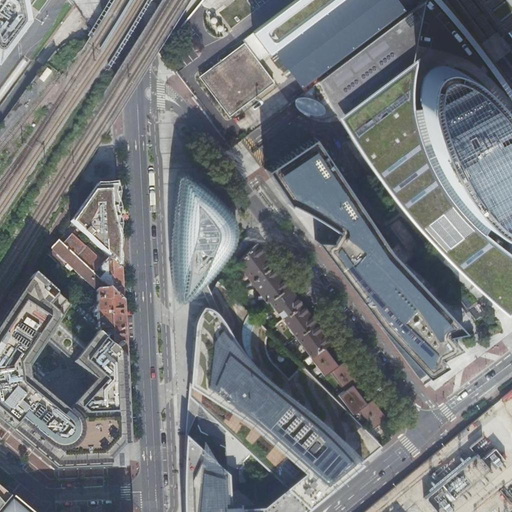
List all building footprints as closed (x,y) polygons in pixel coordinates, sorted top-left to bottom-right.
[(0,0),(0,47),(25,13),(23,3),(22,0),(0,0)] [(34,0),(22,0),(23,3),(25,13),(34,0)] [(294,0),(253,32),(272,56),(276,53),(345,0),(294,0)] [(398,0),(345,0),(276,53),(303,89),(406,11),(398,0)] [(490,69),(493,73),(496,77),(510,98),(511,100),(511,90),(506,82),(501,74),(495,66),(492,62),(489,57),(483,50),(437,0),(434,0),(456,26),(472,45),(481,57),(490,69)] [(511,0),(472,0),(496,31),(501,27),(511,20),(511,18),(511,0)] [(411,69),(424,1),(318,81),(325,94),(333,109),(340,120),(346,118),(411,69)] [(0,63),(27,27),(25,13),(0,47),(0,63)] [(511,21),(511,20),(501,27),(506,34),(500,37),(508,47),(511,44),(511,21)] [(180,28),(172,22),(160,40),(169,46),(180,28)] [(233,53),(233,52),(232,52),(232,53),(232,54),(222,61),(221,60),(221,61),(221,62),(219,64),(218,62),(212,66),(214,68),(212,69),(211,69),(210,69),(210,70),(201,77),(229,114),(238,107),(238,108),(239,108),(239,107),(239,106),(249,99),(250,99),(250,98),(260,90),(260,91),(261,91),(261,90),(261,89),(270,82),(271,82),(271,83),(272,83),(272,82),(272,81),(244,44),(243,44),(242,44),(243,45),(233,53)] [(0,101),(28,63),(23,59),(0,90),(0,101)] [(459,71),(453,68),(450,67),(447,66),(445,66),(442,66),(440,65),(437,66),(435,66),(433,67),(430,68),(428,70),(426,71),(425,74),(424,75),(423,78),(422,80),(421,82),(420,86),(419,92),(419,100),(420,107),(421,112),(422,117),(423,122),(425,129),(427,137),(429,144),(432,151),(435,157),(439,164),(442,171),(446,177),(450,184),(454,190),(458,196),(463,202),(468,208),(473,213),(476,217),(482,221),(488,226),(490,227),(494,229),(500,232),(503,233),(508,235),(511,234),(511,133),(508,127),(505,121),(499,112),(493,104),(487,96),(480,88),(471,80),(465,75),(463,74),(459,71)] [(409,103),(407,103),(407,96),(408,88),(409,78),(411,69),(346,118),(340,120),(346,131),(350,138),(364,158),(379,181),(395,201),(412,222),(424,236),(428,233),(430,235),(433,238),(437,242),(440,245),(443,249),(447,253),(451,256),(452,258),(459,265),(467,272),(487,291),(498,273),(502,265),(507,257),(482,238),(483,236),(479,232),(473,227),(468,222),(463,217),(458,211),(453,205),(449,199),(444,193),(440,187),(436,181),(433,174),(429,168),(426,161),(423,154),(420,147),(418,140),(415,133),(413,125),(412,120),(411,113),(410,108),(409,103)] [(60,79),(55,76),(51,81),(57,85),(60,79)] [(317,101),(312,98),(310,98),(307,97),(305,97),(300,97),(299,97),(296,98),(295,99),(295,101),(295,103),(296,106),(300,109),(304,112),(311,114),(314,115),(316,115),(320,115),(321,115),(323,114),(324,113),(325,111),(325,108),(324,107),(322,104),(320,103),(319,102),(317,101)] [(420,107),(410,108),(411,113),(412,120),(413,125),(415,133),(418,140),(420,147),(423,154),(426,161),(429,168),(433,174),(436,181),(440,187),(444,193),(449,199),(453,205),(458,211),(463,217),(468,222),(473,227),(479,232),(483,236),(490,227),(488,226),(482,221),(476,217),(473,213),(468,208),(463,202),(458,196),(454,190),(450,184),(446,177),(442,171),(439,164),(435,157),(432,151),(429,144),(427,137),(425,129),(423,122),(422,117),(421,112),(420,107)] [(380,326),(420,379),(426,375),(445,364),(440,357),(449,352),(454,350),(457,348),(447,334),(464,330),(389,250),(313,136),(264,168),(288,204),(290,203),(309,213),(335,229),(332,234),(329,239),(329,240),(315,239),(380,326)] [(177,178),(176,187),(176,185),(177,185),(179,185),(197,184),(199,184),(201,185),(199,184),(193,179),(185,174),(183,173),(181,173),(180,173),(178,174),(178,175),(177,178)] [(179,292),(183,293),(183,294),(184,295),(185,296),(186,296),(187,296),(189,295),(192,293),(195,290),(198,286),(204,281),(206,279),(211,273),(218,265),(227,252),(230,246),(232,242),(233,240),(234,235),(234,229),(233,224),(232,222),(231,218),(230,215),(227,211),(222,205),(214,196),(211,194),(201,185),(199,184),(197,184),(179,185),(177,185),(176,185),(176,187),(174,195),(174,198),(173,210),(172,221),(171,236),(171,244),(171,260),(172,274),(174,289),(174,290),(174,291),(176,292),(177,292),(178,292),(179,292)] [(107,258),(120,270),(115,187),(95,186),(70,223),(107,258)] [(85,247),(84,247),(65,229),(57,241),(121,301),(120,270),(107,258),(102,263),(85,247)] [(428,233),(424,236),(425,237),(429,241),(432,244),(436,248),(439,252),(443,255),(446,259),(450,263),(452,258),(451,256),(447,253),(443,249),(440,245),(437,242),(433,238),(430,235),(428,233)] [(121,301),(57,241),(51,250),(57,255),(55,257),(62,263),(64,262),(95,291),(96,310),(93,310),(94,318),(96,317),(96,333),(101,338),(110,338),(110,346),(124,360),(122,323),(121,301)] [(251,282),(271,267),(255,245),(236,262),(251,282)] [(269,301),(287,287),(271,267),(251,282),(266,302),(269,301)] [(120,375),(125,375),(124,360),(95,333),(81,320),(74,313),(62,302),(59,300),(32,275),(0,323),(0,425),(53,470),(107,467),(106,447),(62,410),(43,394),(27,381),(26,371),(47,339),(82,372),(83,379),(83,386),(83,389),(84,391),(85,395),(86,397),(87,398),(90,401),(91,401),(92,402),(94,403),(95,404),(96,404),(98,405),(99,405),(100,405),(104,405),(106,404),(107,404),(110,403),(112,402),(113,401),(114,401),(116,399),(117,397),(119,393),(120,391),(120,389),(121,387),(120,386),(120,375)] [(269,332),(232,296),(217,281),(209,294),(205,301),(198,312),(196,316),(194,322),(194,325),(189,379),(206,384),(202,394),(197,405),(218,423),(217,424),(234,440),(236,438),(246,447),(244,449),(248,452),(286,487),(263,506),(239,507),(239,502),(229,502),(227,473),(186,435),(185,434),(183,453),(183,466),(183,483),(183,507),(182,511),(302,511),(307,508),(308,507),(332,487),(330,486),(335,481),(337,483),(345,477),(382,446),(313,377),(301,365),(288,378),(271,362),(268,357),(266,354),(265,351),(265,348),(264,345),(264,342),(266,336),(267,334),(269,332)] [(209,294),(204,281),(198,286),(205,301),(209,294)] [(283,319),(301,306),(287,287),(269,301),(283,319)] [(511,292),(511,293),(509,294),(507,296),(505,299),(504,300),(503,302),(503,305),(504,306),(506,307),(509,307),(511,307),(511,306),(511,292)] [(296,337),(314,324),(301,306),(283,319),(296,337)] [(74,313),(81,320),(86,315),(78,308),(74,313)] [(322,347),(328,343),(314,324),(296,337),(310,356),(322,347)] [(337,366),(322,347),(310,356),(308,357),(323,376),(328,372),(343,391),(337,395),(351,415),(357,411),(371,429),(386,419),(371,400),(366,404),(351,385),(357,381),(343,362),(337,366)] [(206,384),(189,379),(189,386),(202,394),(206,384)] [(202,394),(189,386),(185,434),(186,435),(195,415),(217,424),(218,423),(197,405),(202,394)] [(511,390),(503,396),(511,410),(511,390)] [(47,395),(43,394),(62,410),(61,408),(60,406),(58,403),(54,398),(52,397),(49,396),(47,395)] [(246,447),(236,438),(234,440),(244,449),(246,447)] [(0,511),(22,511),(6,499),(0,506),(0,511)]
